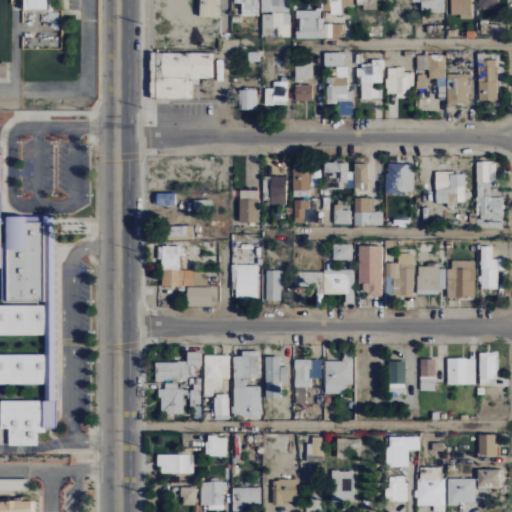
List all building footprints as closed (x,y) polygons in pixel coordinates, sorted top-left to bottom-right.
[(23,0),(23,10),(51,10),(50,0),(23,0)] [(201,0),(218,0),(218,18),(201,18),(201,0)] [(242,16),(258,16),(258,0),(234,0),(234,3),(242,4),(242,16)] [(290,12),(289,0),(261,0),(262,12),(290,12)] [(323,0),(324,13),(344,14),(344,6),(353,6),(353,0),(323,0)] [(376,0),(356,0),(357,8),(376,8),(376,0)] [(411,0),(412,2),(421,3),(421,10),(442,10),(442,0),(411,0)] [(451,0),(451,16),(460,16),(460,19),(471,19),(471,0),(451,0)] [(478,0),(478,9),(497,9),(497,0),(478,0)] [(296,38),(342,39),(342,25),(322,24),(322,11),(297,10),(296,38)] [(273,15),(262,15),(262,34),(273,34),(273,15)] [(343,66),(343,53),(324,53),(324,66),(343,66)] [(159,99),(151,99),(151,54),(159,54),(159,68),(159,89),(159,99)] [(159,79),(159,68),(159,54),(213,54),(213,79),(193,79),(159,79)] [(417,70),(429,70),(429,79),(438,79),(439,100),(446,100),(445,55),(417,56),(417,70)] [(362,99),(383,99),(382,89),(372,90),(372,83),(384,83),(383,60),(372,60),(372,66),(356,66),(357,77),(359,77),(359,83),(361,83),(362,99)] [(312,61),(295,61),(295,81),(313,81),(312,61)] [(496,61),(478,61),(479,101),(497,101),(496,61)] [(339,114),(354,114),(353,91),(347,91),(347,67),(336,68),(336,77),(326,78),(327,105),(339,104),(339,114)] [(404,68),(387,68),(387,94),(397,94),(397,98),(410,98),(410,87),(414,87),(414,72),(404,73),(404,68)] [(448,106),(468,105),(467,74),(447,75),(448,106)] [(426,75),(417,75),(417,89),(426,89),(426,75)] [(193,79),(193,99),(159,99),(159,89),(159,79),(193,79)] [(288,82),(274,82),(274,89),(266,89),(265,105),(288,105),(288,82)] [(312,86),(295,85),(295,101),(312,101),(312,86)] [(257,90),(239,90),(239,110),(257,110),(257,90)] [(324,189),(346,190),(347,163),(325,163),(324,189)] [(477,163),(478,220),(476,220),(476,228),(504,228),(503,198),(491,198),(490,183),(496,183),(496,163),(477,163)] [(368,190),(368,164),(355,164),(354,190),(368,190)] [(386,194),(405,195),(406,164),(386,164),(386,194)] [(293,192),(310,191),(310,172),(293,172),(293,192)] [(311,186),(320,186),(320,172),(311,172),(311,186)] [(465,204),(464,172),(435,173),(436,205),(465,204)] [(270,205),(286,205),(286,177),(271,177),(270,205)] [(258,223),(259,191),(239,190),(239,223),(258,223)] [(177,194),(177,206),(153,206),(153,202),(153,194),(177,194)] [(355,198),(354,225),(380,225),(380,212),(372,212),(372,199),(355,198)] [(309,210),(309,200),(294,200),(295,224),(305,223),(305,210),(309,210)] [(212,201),(212,210),(193,210),(193,201),(212,201)] [(351,225),(351,211),(342,210),(342,202),(335,201),(334,224),(351,225)] [(0,335),(44,337),(45,317),(53,317),(55,219),(0,217),(0,269),(5,270),(5,307),(0,306),(0,385),(45,386),(45,402),(0,401),(0,431),(8,432),(8,446),(37,446),(37,429),(55,429),(56,345),(45,345),(45,356),(0,355),(0,335)] [(194,227),(194,240),(163,240),(163,227),(177,227),(194,227)] [(199,242),(215,242),(215,250),(199,250),(199,242)] [(333,260),(353,261),(353,245),(334,244),(333,260)] [(184,270),(164,270),(164,263),(164,246),(184,246),(184,270)] [(359,285),(365,285),(365,297),(382,297),(382,247),(359,247),(359,285)] [(493,247),(482,247),(482,289),(498,289),(498,259),(492,259),(493,247)] [(413,296),(414,254),(399,254),(399,263),(386,263),(386,277),(394,277),(394,296),(413,296)] [(475,261),(452,261),(452,269),(447,269),(448,298),(476,297),(475,261)] [(231,290),(237,290),(237,299),(258,299),(258,266),(232,266),(231,290)] [(418,295),(440,294),(440,289),(446,289),(446,267),(418,268),(418,295)] [(353,295),(354,271),(325,270),(324,294),(353,295)] [(208,287),(208,272),(194,271),(194,286),(208,287)] [(266,301),(281,302),(281,271),(267,271),(266,301)] [(164,286),(164,279),(164,272),(197,272),(197,286),(164,286)] [(212,288),(212,307),(188,307),(188,294),(188,288),(212,288)] [(156,363),(156,380),(192,380),(192,367),(202,367),(202,352),(187,353),(187,362),(156,363)] [(234,357),(235,416),(261,416),(260,387),(248,387),(248,379),(261,379),(260,352),(242,352),(242,357),(234,357)] [(325,393),(353,393),(353,354),(344,353),(343,362),(326,361),(325,393)] [(480,379),(496,379),(497,353),(480,353),(480,379)] [(230,356),(205,356),(205,397),(214,396),(214,389),(222,389),(222,379),(231,379),(230,356)] [(296,405),(306,405),(306,388),(312,388),(312,379),(322,379),(322,359),(295,359),(296,405)] [(447,385),(476,385),(476,359),(447,359),(447,385)] [(272,370),(272,379),(281,378),(281,387),(291,386),(289,360),(268,360),(268,370),(272,370)] [(420,392),(436,392),(436,360),(420,360),(420,392)] [(405,362),(389,362),(389,395),(405,395),(405,362)] [(160,414),(183,415),(184,396),(190,396),(190,390),(177,390),(177,384),(166,384),(166,390),(161,390),(160,414)] [(201,406),(201,384),(192,384),(191,406),(201,406)] [(215,396),(215,420),(230,419),(229,396),(215,396)] [(479,456),(496,456),(496,436),(479,436),(479,456)] [(226,457),(226,438),(207,437),(207,456),(226,457)] [(322,438),(308,437),(308,462),(322,463),(322,438)] [(409,466),(409,451),(419,450),(419,437),(387,438),(387,467),(409,466)] [(336,459),(349,459),(349,450),(360,450),(361,440),(337,439),(336,459)] [(158,474),(192,474),(192,455),(158,455),(158,474)] [(418,506),(434,506),(433,511),(443,511),(444,468),(418,468),(418,506)] [(477,488),(500,488),(500,470),(477,470),(477,488)] [(331,502),(353,502),(353,471),(331,472),(331,502)] [(387,502),(407,502),(407,477),(388,477),(387,502)] [(475,479),(448,479),(448,504),(475,505),(475,479)] [(298,502),(299,481),(273,480),(272,505),(282,505),(282,502),(298,502)] [(201,508),(224,509),(225,483),(201,482),(201,508)] [(195,488),(181,488),(181,506),(196,505),(195,488)] [(233,511),(246,511),(246,507),(261,507),(261,488),(233,488),(233,511)] [(30,511),(30,501),(0,502),(0,511),(30,511)]
